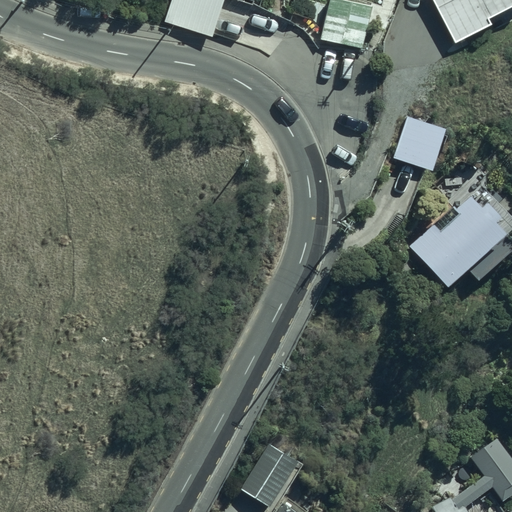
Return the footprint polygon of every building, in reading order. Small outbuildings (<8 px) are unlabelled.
[(167,0),(163,14),(199,25),(207,0),(167,0)] [(511,0),(418,0),(455,75),(511,46),(511,0)] [(327,70),(359,77),(368,32),(335,26),(327,70)] [(385,104),(373,145),(412,157),(424,116),(385,104)] [(393,238),(431,282),(501,222),(463,178),(393,238)] [(268,442),(237,483),(264,502),(294,461),(268,442)] [(511,465),(494,479),(511,502),(511,465)] [(309,511),(310,511),(285,497),(275,511),(309,511)]
